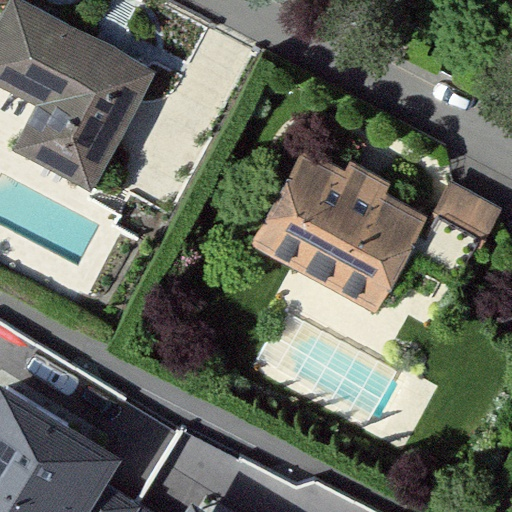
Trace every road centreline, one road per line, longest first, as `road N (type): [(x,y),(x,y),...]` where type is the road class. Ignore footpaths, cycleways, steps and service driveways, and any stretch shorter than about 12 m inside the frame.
road 1 (residential): [(413,511),(0,302)]
road 2 (residential): [(511,149),(228,0)]
